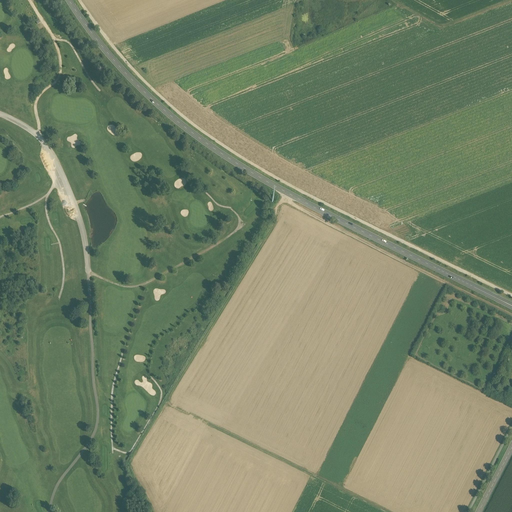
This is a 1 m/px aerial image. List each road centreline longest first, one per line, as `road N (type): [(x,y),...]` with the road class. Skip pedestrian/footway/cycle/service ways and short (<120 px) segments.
road 1 (tertiary): [(68,0),(106,52),(189,132),(287,193),(511,306)]
road 2 (track): [(79,0),(132,68),(195,126),(309,195),(511,295)]
road 3 (track): [(0,114),(48,148),(86,247),(96,428),(49,511)]
road 4 (track): [(284,200),(126,464),(152,511)]
road 5 (track): [(287,193),(284,200),(511,317)]
road 6 (track): [(386,511),(166,403)]
road 7 (track): [(389,0),(441,27),(511,0)]
